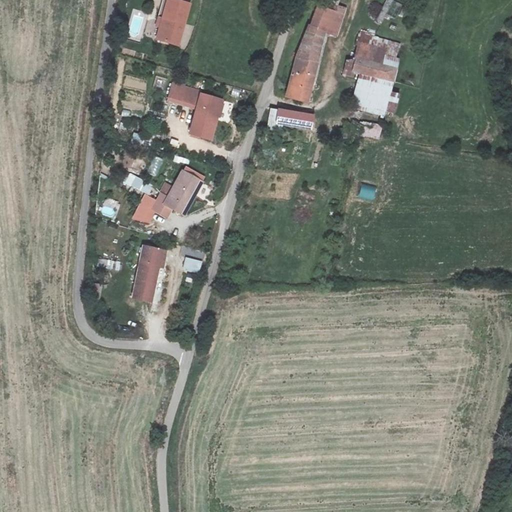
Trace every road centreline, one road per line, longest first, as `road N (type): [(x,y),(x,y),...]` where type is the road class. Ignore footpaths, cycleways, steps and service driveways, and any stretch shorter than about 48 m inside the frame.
road 1 (unclassified): [(190,350),(87,336),(77,314),(116,0)]
road 2 (unclassified): [(298,0),(190,350)]
road 3 (unclassified): [(190,350),(165,441),(168,511)]
